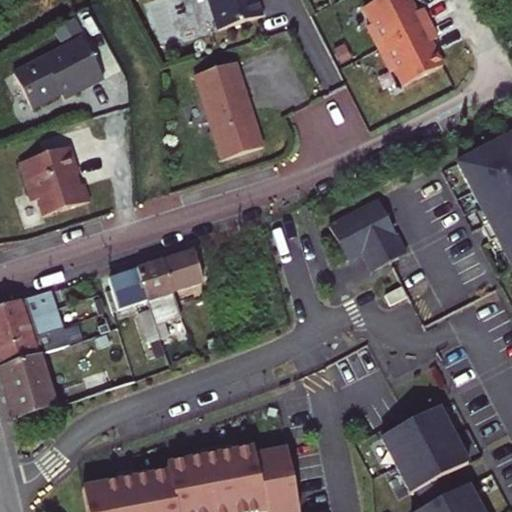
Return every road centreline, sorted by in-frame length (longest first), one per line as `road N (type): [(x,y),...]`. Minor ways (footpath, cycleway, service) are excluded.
road 1 (residential): [(0,283),(511,94)]
road 2 (residential): [(4,497),(104,418),(313,334)]
road 3 (unknown): [(291,0),(377,145)]
road 4 (residential): [(313,334),(365,312),(390,323),(409,357)]
